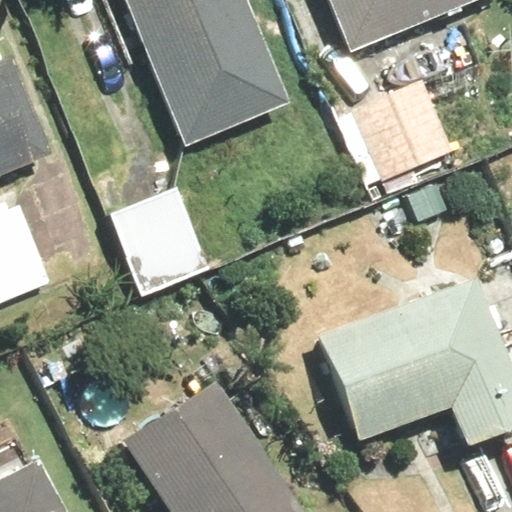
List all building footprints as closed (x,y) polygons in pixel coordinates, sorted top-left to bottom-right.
[(229,0),(109,0),(172,152),(275,110),(229,0)] [(312,0),(337,60),(489,0),(312,0)] [(0,180),(39,165),(0,66),(0,180)] [(412,83),(328,120),(360,192),(444,154),(412,83)] [(143,145),(79,174),(99,218),(88,223),(123,299),(181,272),(147,197),(163,189),(143,145)] [(5,207),(0,208),(0,304),(39,287),(5,207)] [(511,433),(460,288),(304,343),(342,451),(434,418),(448,458),(511,435),(511,433)] [(279,511),(202,386),(106,445),(147,511),(279,511)] [(46,511),(24,467),(0,478),(0,511),(46,511)]
